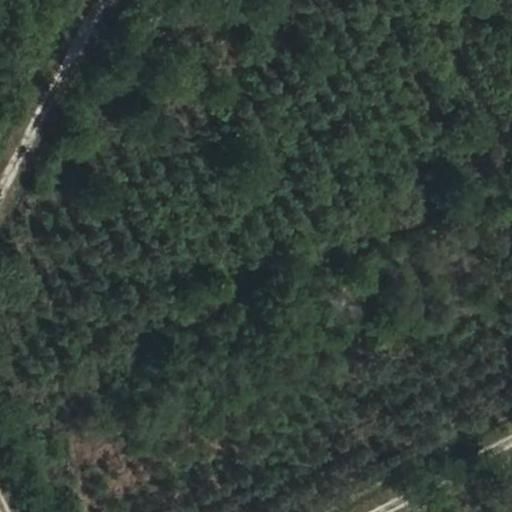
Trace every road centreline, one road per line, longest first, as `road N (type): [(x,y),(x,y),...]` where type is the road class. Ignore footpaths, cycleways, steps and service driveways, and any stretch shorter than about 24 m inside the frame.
road 1 (track): [(0,186),(102,0)]
road 2 (track): [(387,511),(511,440)]
